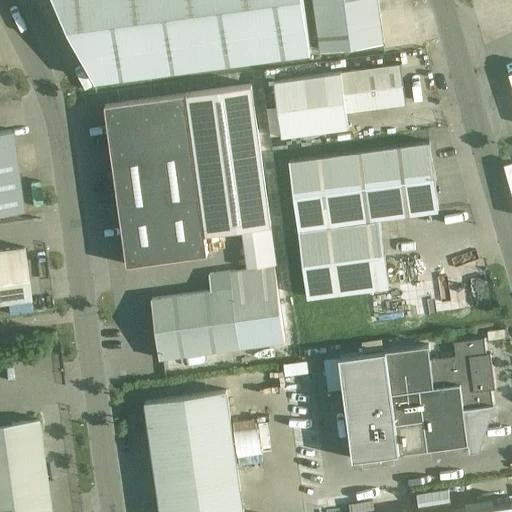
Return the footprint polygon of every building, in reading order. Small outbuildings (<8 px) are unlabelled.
[(56,0),(96,79),(311,50),(303,0),(56,0)] [(314,0),(317,18),(380,9),(378,0),(314,0)] [(384,41),(380,9),(317,18),(321,50),(384,41)] [(401,63),(341,71),(274,80),(278,107),(281,135),(282,135),(349,126),(347,111),(407,103),(401,63)] [(186,93),(205,233),(241,228),(271,224),(251,83),(186,93)] [(105,104),(127,264),(208,253),(205,233),(186,93),(105,104)] [(278,107),(267,108),(271,136),(281,135),(278,107)] [(0,212),(23,209),(12,129),(0,131),(0,212)] [(389,286),(380,217),(439,209),(430,141),(290,160),(308,298),(389,286)] [(0,303),(31,299),(28,279),(24,246),(0,249),(0,303)] [(285,340),(274,264),(229,270),(231,287),(152,298),(160,358),(285,340)] [(487,352),(485,337),(454,341),(449,341),(441,343),(432,344),(426,344),(383,350),(339,356),(353,458),(469,444),(470,451),(480,449),(483,405),(494,404),(491,388),(495,387),(491,352),(487,352)] [(364,353),(383,350),(382,339),(362,342),(364,353)] [(243,511),(226,389),(145,400),(161,511),(243,511)] [(50,511),(38,418),(0,422),(0,511),(50,511)] [(511,511),(511,501),(441,511),(511,511)]
